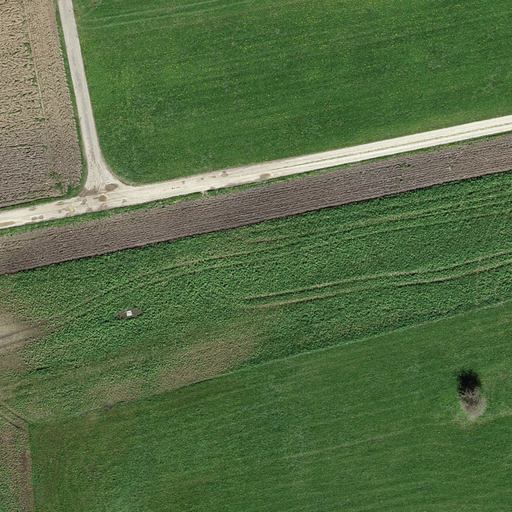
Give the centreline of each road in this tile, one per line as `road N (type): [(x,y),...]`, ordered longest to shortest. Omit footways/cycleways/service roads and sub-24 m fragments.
road 1 (track): [(0,222),(511,121)]
road 2 (track): [(97,203),(61,0)]
